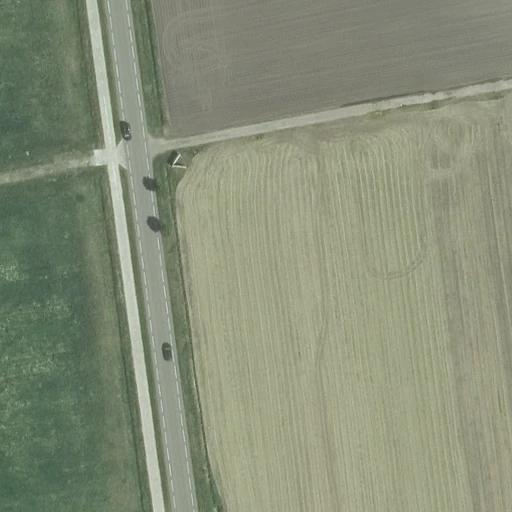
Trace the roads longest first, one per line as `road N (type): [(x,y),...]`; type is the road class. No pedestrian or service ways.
road 1 (secondary): [(115,0),(182,511)]
road 2 (residential): [(0,220),(55,484)]
